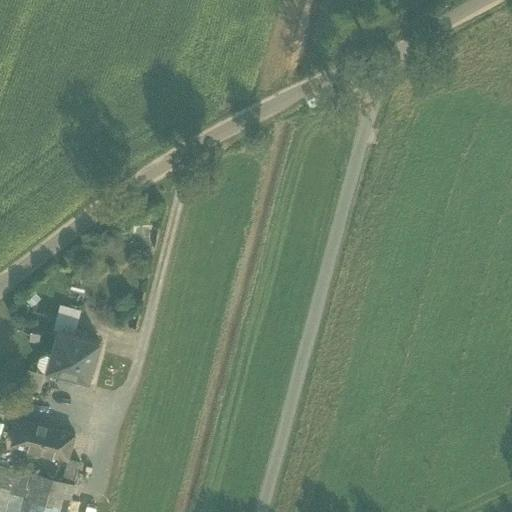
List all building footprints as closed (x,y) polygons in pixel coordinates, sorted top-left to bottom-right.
[(151,240),(151,225),(134,224),(134,239),(151,240)] [(66,306),(59,331),(79,336),(86,311),(66,306)] [(79,336),(59,331),(52,354),(50,353),(46,353),(42,355),(41,358),(41,364),(44,367),(49,369),(90,380),(99,341),(79,336)] [(75,434),(18,419),(11,444),(67,459),(68,459),(75,434)] [(80,462),(68,459),(67,459),(62,479),(74,482),(80,462)] [(17,511),(28,471),(0,463),(0,509),(9,511),(17,511)] [(62,479),(28,471),(17,511),(67,511),(75,483),(74,482),(62,479)]
